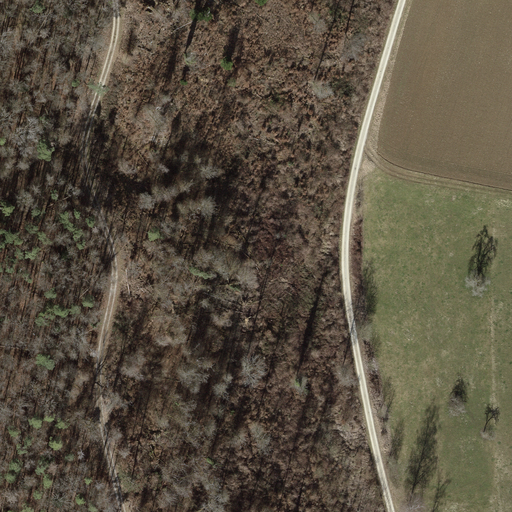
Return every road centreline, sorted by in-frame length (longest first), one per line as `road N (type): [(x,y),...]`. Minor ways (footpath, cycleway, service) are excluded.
road 1 (track): [(123,511),(100,421),(100,359),(118,289),(115,249),(82,159),(120,49),(117,0)]
road 2 (track): [(403,0),(369,111),(346,232),(351,322),(393,511)]
